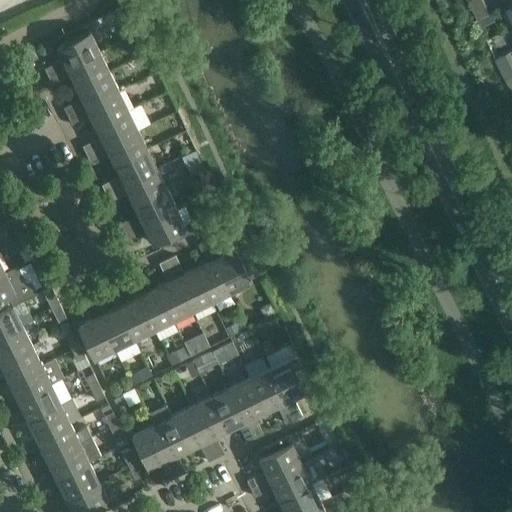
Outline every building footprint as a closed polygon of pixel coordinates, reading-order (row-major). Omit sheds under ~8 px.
[(113,10),(119,22),(130,16),(125,5),(113,10)] [(478,20),(482,27),(491,23),(487,15),(478,20)] [(56,47),(66,68),(100,52),(89,31),(56,47)] [(76,87),(109,71),(100,52),(66,68),(76,87)] [(44,68),(48,77),(60,71),(56,62),(44,68)] [(60,71),(48,77),(52,84),(64,79),(60,71)] [(119,91),(109,71),(76,87),(86,107),(119,91)] [(119,91),(86,107),(95,126),(121,114),(128,110),(128,109),(119,91)] [(67,116),(79,110),(75,101),(63,107),(67,116)] [(141,104),(95,126),(105,146),(138,130),(137,129),(150,122),(141,104)] [(83,117),(79,110),(67,116),(71,123),(83,117)] [(114,164),(147,148),(138,130),(105,146),(114,164)] [(82,146),(87,155),(98,149),(94,140),(82,146)] [(123,184),(156,168),(147,148),(114,164),(123,184)] [(102,156),(98,149),(87,155),(90,162),(102,156)] [(133,203),(166,187),(156,168),(123,184),(133,203)] [(105,193),(117,187),(113,179),(101,184),(105,193)] [(117,187),(105,193),(109,201),(121,195),(117,187)] [(142,223),(175,206),(166,187),(133,203),(142,223)] [(200,228),(196,220),(185,226),(175,206),(142,223),(152,243),(156,241),(160,248),(200,228)] [(120,223),(124,231),(136,226),(132,217),(120,223)] [(140,234),(136,226),(124,231),(128,240),(140,234)] [(214,236),(205,240),(211,251),(219,247),(214,236)] [(211,251),(205,240),(197,244),(203,255),(211,251)] [(235,248),(214,258),(231,291),(251,281),(250,279),(237,252),(235,248)] [(245,248),(237,252),(250,279),(258,274),(245,248)] [(166,259),(172,270),(180,266),(175,255),(166,259)] [(214,258),(195,267),(211,300),(231,291),(214,258)] [(164,274),(172,270),(166,259),(158,263),(164,274)] [(4,271),(0,273),(0,310),(12,305),(37,293),(30,280),(26,283),(17,265),(4,271)] [(175,277),(192,310),(211,300),(195,267),(175,277)] [(128,278),(133,289),(142,285),(136,273),(128,278)] [(156,286),(173,319),(192,310),(175,277),(156,286)] [(133,289),(128,278),(120,282),(125,293),(133,289)] [(137,296),(153,329),(173,319),(156,286),(137,296)] [(12,305),(0,310),(0,335),(22,325),(12,305),(37,293),(12,305)] [(97,293),(89,297),(95,308),(103,304),(97,293)] [(52,310),(61,306),(55,295),(47,299),(52,310)] [(134,338),(153,329),(137,296),(117,305),(134,338)] [(95,308),(89,297),(81,301),(86,312),(95,308)] [(98,315),(114,348),(134,338),(117,305),(98,315)] [(61,306),(52,310),(58,322),(66,318),(61,306)] [(94,358),(114,348),(98,315),(78,325),(94,358)] [(225,328),(229,335),(239,330),(236,323),(225,328)] [(0,360),(31,345),(22,325),(0,335),(0,360)] [(66,338),(71,349),(80,345),(74,334),(66,338)] [(196,345),(190,343),(186,345),(190,355),(199,351),(196,345)] [(0,364),(8,380),(41,364),(31,345),(0,360),(0,364)] [(80,345),(71,349),(77,361),(85,357),(80,345)] [(166,354),(171,365),(190,355),(186,345),(185,345),(166,354)] [(212,350),(203,354),(209,366),(217,362),(212,350)] [(289,358),(269,368),(285,401),(305,391),(289,358)] [(17,400),(51,384),(41,364),(8,380),(17,400)] [(128,375),(132,384),(151,374),(147,365),(128,375)] [(266,410),(285,401),(269,368),(249,377),(266,410)] [(85,377),(90,388),(98,384),(93,373),(85,377)] [(266,410),(249,377),(230,387),(246,420),(266,410)] [(60,403),(51,384),(17,400),(27,419),(60,403)] [(98,384),(90,388),(96,400),(104,396),(98,384)] [(210,396),(226,429),(246,420),(230,387),(210,396)] [(123,394),(113,399),(116,404),(125,399),(123,394)] [(210,396),(191,406),(207,439),(226,429),(210,396)] [(146,412),(169,457),(188,448),(172,415),(165,402),(146,412)] [(60,403),(27,419),(36,439),(69,422),(60,403)] [(296,403),(289,407),(294,419),(302,415),(296,403)] [(207,439),(191,406),(172,415),(188,448),(207,439)] [(285,423),(294,419),(289,407),(280,411),(285,423)] [(109,427),(117,423),(112,411),(103,416),(109,427)] [(169,457),(146,412),(146,413),(152,425),(132,435),(148,468),(169,457)] [(69,422),(36,439),(46,458),(91,436),(86,425),(74,431),(69,422)] [(257,422),(249,426),(255,438),(263,434),(257,422)] [(123,434),(117,423),(109,427),(115,438),(123,434)] [(246,442),(255,438),(249,426),(241,430),(246,442)] [(46,458),(55,477),(88,461),(101,455),(91,436),(46,458)] [(218,441),(210,445),(216,457),(224,453),(218,441)] [(258,459),(268,479),(301,463),(291,443),(258,459)] [(216,457),(210,445),(202,449),(208,461),(216,457)] [(122,452),(128,466),(136,461),(130,448),(122,452)] [(179,460),(172,464),(178,476),(185,472),(179,460)] [(98,480),(88,461),(55,477),(65,497),(98,480)] [(143,475),(136,461),(128,466),(135,479),(143,475)] [(301,463),(268,479),(278,499),(311,483),(301,463)] [(169,480),(178,476),(172,464),(163,468),(169,480)] [(349,464),(326,476),(329,481),(345,473),(348,478),(353,478),(356,476),(349,464)] [(250,488),(262,482),(258,474),(246,480),(250,488)] [(98,480),(65,497),(72,511),(84,511),(108,501),(98,480)] [(262,482),(250,488),(254,496),(266,491),(262,482)] [(284,511),(299,511),(320,502),(311,483),(278,499),(284,511)] [(325,511),(320,502),(299,511),(325,511)]
